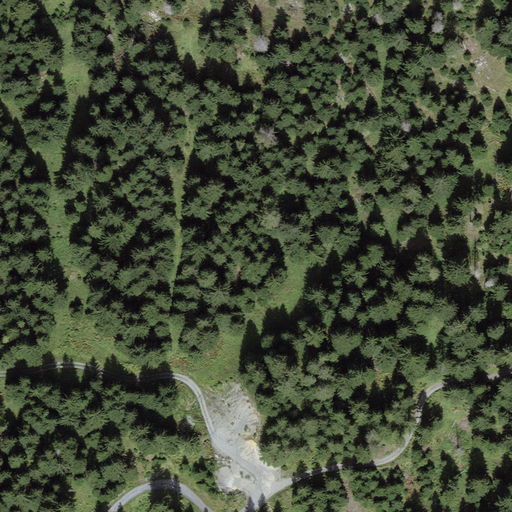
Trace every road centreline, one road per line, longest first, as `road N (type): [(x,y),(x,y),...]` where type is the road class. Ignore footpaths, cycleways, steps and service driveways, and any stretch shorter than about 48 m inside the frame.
road 1 (track): [(0,366),(190,382),(220,448),(262,476),(266,494)]
road 2 (track): [(511,371),(431,389),(396,457),(299,477),(247,511)]
